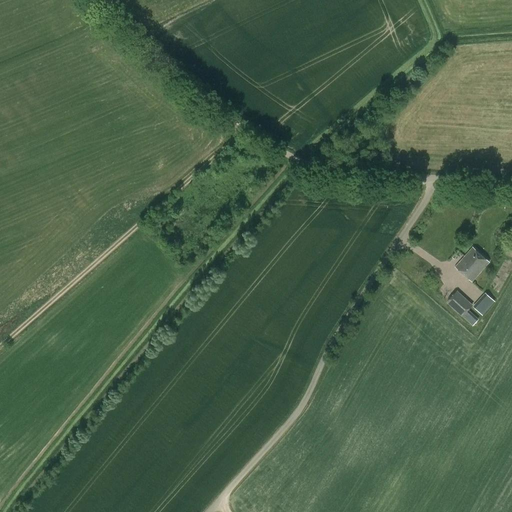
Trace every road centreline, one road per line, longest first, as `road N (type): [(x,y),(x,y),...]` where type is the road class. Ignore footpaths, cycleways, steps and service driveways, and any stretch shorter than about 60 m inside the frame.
road 1 (unclassified): [(201,511),(289,414),(436,178)]
road 2 (track): [(0,347),(244,127)]
road 3 (unclassified): [(436,178),(310,165),(242,125)]
road 4 (track): [(242,125),(133,33),(106,0)]
